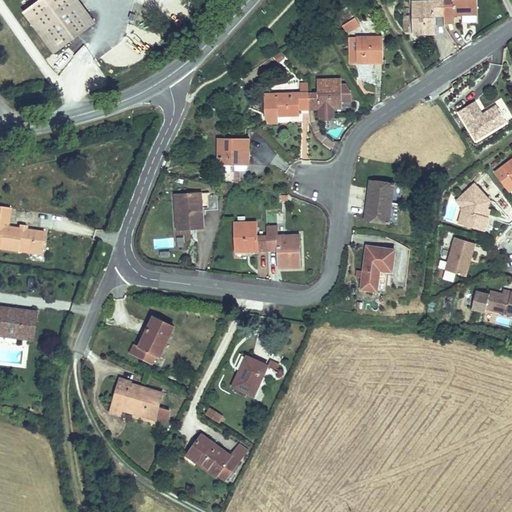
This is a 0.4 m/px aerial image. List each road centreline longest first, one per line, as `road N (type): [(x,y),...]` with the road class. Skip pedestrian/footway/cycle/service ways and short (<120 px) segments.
road 1 (residential): [(111,269),(316,292),(329,270),(350,141),(374,114),(511,27)]
road 2 (residential): [(111,269),(170,127),(176,102),(165,78)]
road 3 (primary): [(0,133),(108,105),(165,78)]
road 4 (unknown): [(243,288),(191,429)]
road 5 (track): [(76,386),(72,443),(88,511)]
